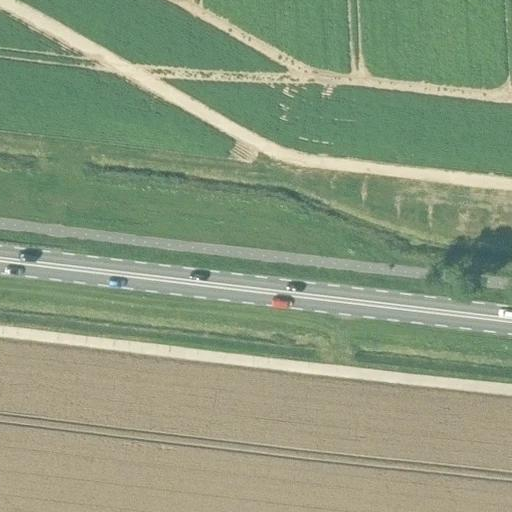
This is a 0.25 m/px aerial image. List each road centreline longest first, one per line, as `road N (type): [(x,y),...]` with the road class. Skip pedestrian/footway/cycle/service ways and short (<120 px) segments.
road 1 (track): [(511,185),(287,156),(0,0)]
road 2 (primary): [(0,260),(511,321)]
road 3 (track): [(0,331),(511,390)]
